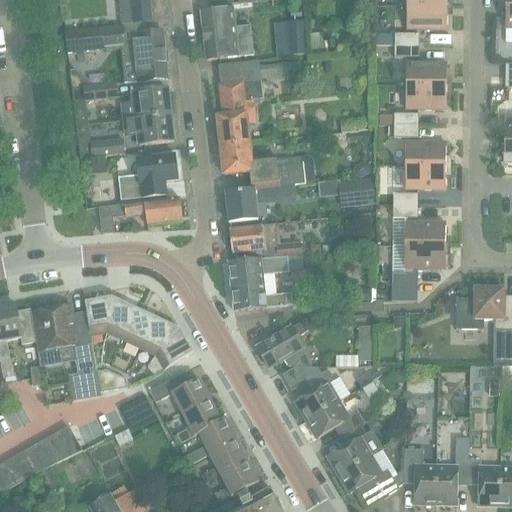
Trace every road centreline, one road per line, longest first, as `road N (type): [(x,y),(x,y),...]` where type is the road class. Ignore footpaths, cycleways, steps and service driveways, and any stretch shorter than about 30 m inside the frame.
road 1 (residential): [(179,0),(204,234),(179,274)]
road 2 (residential): [(179,274),(316,511)]
road 3 (residential): [(39,261),(4,0)]
road 4 (residential): [(475,184),(480,0)]
road 5 (residential): [(39,261),(144,255),(179,274)]
